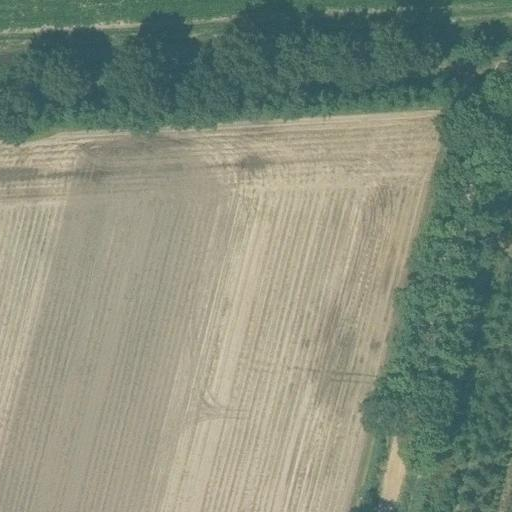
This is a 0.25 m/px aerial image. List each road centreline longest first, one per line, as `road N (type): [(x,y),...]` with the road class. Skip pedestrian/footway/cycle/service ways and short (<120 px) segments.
road 1 (track): [(0,89),(501,61)]
road 2 (track): [(386,511),(459,221)]
road 3 (track): [(459,221),(501,61)]
